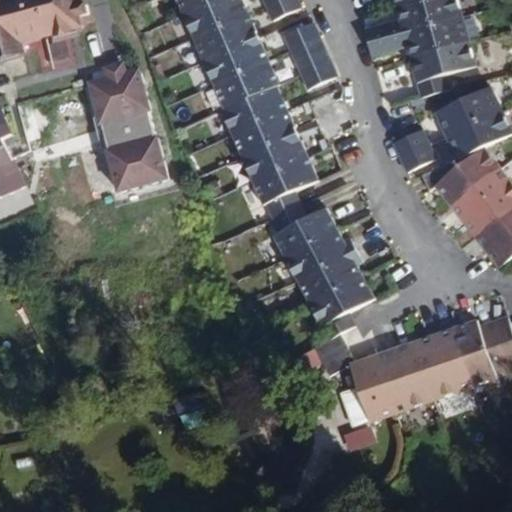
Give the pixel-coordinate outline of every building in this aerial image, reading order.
[(109,14),(104,0),(98,0),(95,1),(94,0),(0,0),(0,52),(9,50),(12,59),(43,49),(40,40),(99,20),(99,18),(109,14)] [(175,0),(183,17),(220,0),(175,0)] [(193,38),(250,13),(243,0),(220,0),(183,17),(193,38)] [(274,23),(304,9),(299,0),(283,0),(267,7),(274,23)] [(463,20),(457,0),(444,0),(399,13),(402,25),(367,35),(371,47),(463,20)] [(444,0),(394,0),(399,13),(444,0)] [(205,64),(261,38),(250,13),(193,38),(205,64)] [(463,20),(371,47),(375,60),(410,50),(414,62),(471,45),(463,20)] [(292,53),(321,40),(315,24),(285,37),(292,53)] [(216,88),(272,62),(261,38),(205,64),(216,88)] [(295,59),(324,46),(321,40),(292,53),(295,59)] [(454,93),(450,79),(478,70),(471,45),(414,62),(425,102),(454,93)] [(301,74),(331,61),(324,46),(295,59),(301,74)] [(308,90),(338,77),(331,61),(301,74),(308,90)] [(278,86),(282,84),(272,62),(216,88),(226,110),(278,86)] [(108,78),(126,74),(123,63),(105,68),(108,78)] [(156,140),(149,112),(150,112),(140,70),(126,74),(108,78),(89,83),(100,125),(101,124),(108,152),(107,152),(118,195),(169,182),(158,139),(156,140)] [(233,134),(288,109),(278,86),(226,110),(222,111),(233,134)] [(504,110),(494,88),(440,114),(451,136),(504,110)] [(3,140),(13,135),(0,106),(0,198),(25,187),(12,160),(8,149),(3,140)] [(300,133),(288,109),(233,134),(244,158),(300,133)] [(511,137),(511,125),(504,110),(451,136),(463,162),(488,149),(511,137)] [(404,160),(431,147),(424,132),(397,145),(404,160)] [(310,157),(300,133),(244,158),(255,182),(310,157)] [(17,145),(13,135),(3,140),(8,149),(17,145)] [(411,174),(438,161),(431,147),(404,160),(411,174)] [(457,207),(504,169),(488,149),(463,162),(427,179),(435,195),(443,191),(457,207)] [(296,192),(321,181),(310,157),(255,182),(265,206),(268,205),(276,219),(302,206),(296,192)] [(465,218),(511,179),(504,169),(457,207),(465,218)] [(481,238),(511,213),(511,179),(465,218),(481,238)] [(287,260),(340,231),(329,210),(310,220),(302,206),(276,219),(284,234),(274,239),(287,260)] [(497,258),(511,246),(511,213),(481,238),(497,258)] [(301,284),(361,251),(354,238),(346,243),(340,231),(287,260),(301,284)] [(511,265),(511,246),(497,258),(506,270),(511,265)] [(312,305),(364,277),(359,268),(367,263),(361,251),(301,284),(312,305)] [(353,316),(378,302),(364,277),(312,305),(329,335),(316,342),(323,354),(347,341),(344,336),(359,327),(353,316)] [(508,318),(481,327),(498,375),(511,369),(511,329),(511,328),(508,318)] [(481,327),(478,321),(455,330),(476,388),(500,379),(498,375),(481,327)] [(476,388),(455,330),(419,343),(440,401),(476,388)] [(360,364),(347,341),(323,354),(332,375),(353,368),(373,423),(403,414),(382,356),(360,364)] [(440,401),(419,343),(382,356),(403,414),(440,401)]
